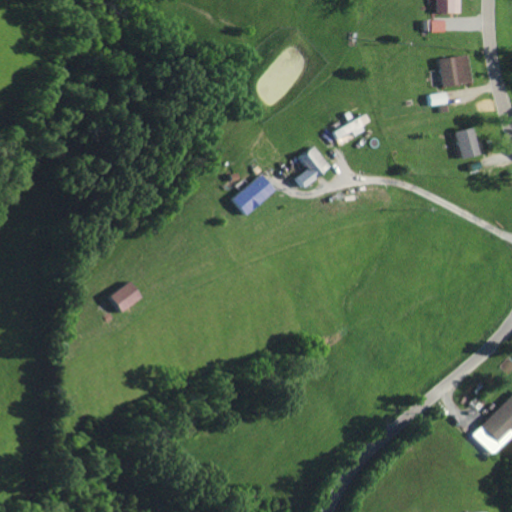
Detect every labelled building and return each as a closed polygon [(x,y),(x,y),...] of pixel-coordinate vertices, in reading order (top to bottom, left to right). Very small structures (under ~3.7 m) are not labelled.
[(459,0),(436,0),(436,12),(459,13),(459,0)] [(443,19),(431,21),(432,31),(444,30),(443,19)] [(442,85),(470,80),(465,52),(437,57),(442,85)] [(446,103),(445,91),(429,92),(430,104),(446,103)] [(369,119),(366,112),(333,129),(337,137),(352,130),(354,134),(364,128),(362,123),(369,119)] [(454,130),(461,157),(478,152),(471,125),(454,130)] [(294,176),(301,186),(330,166),(315,144),(299,156),(307,167),(294,176)] [(231,197),(245,214),(274,189),(260,172),(231,197)] [(122,311),(142,295),(129,279),(109,295),(122,311)] [(487,452),(511,428),(511,391),(468,433),(487,452)]
